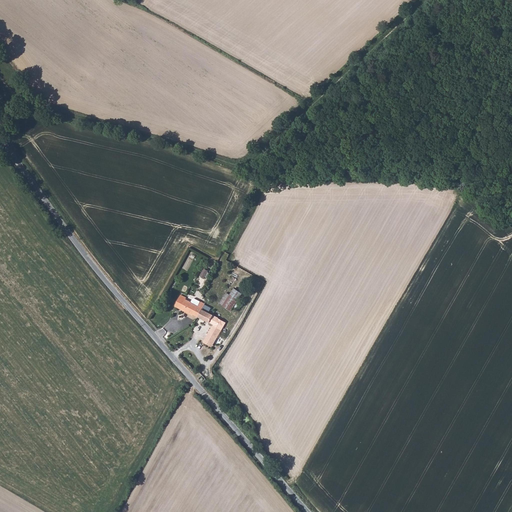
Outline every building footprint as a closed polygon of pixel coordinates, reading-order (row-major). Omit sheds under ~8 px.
[(233,287),(229,293),(226,293),(220,303),(232,310),(242,293),(233,287)] [(177,307),(194,316),(195,315),(200,317),(201,315),(203,309),(205,304),(202,302),(199,307),(192,303),(187,301),(188,299),(182,296),(177,307)] [(213,308),(205,304),(203,309),(210,313),(213,308)] [(224,322),(210,313),(203,309),(201,315),(219,325),(221,323),(223,324),(224,322)] [(222,330),(214,325),(206,337),(213,341),(215,342),(222,330)] [(213,341),(206,337),(203,344),(209,348),(213,341)]
